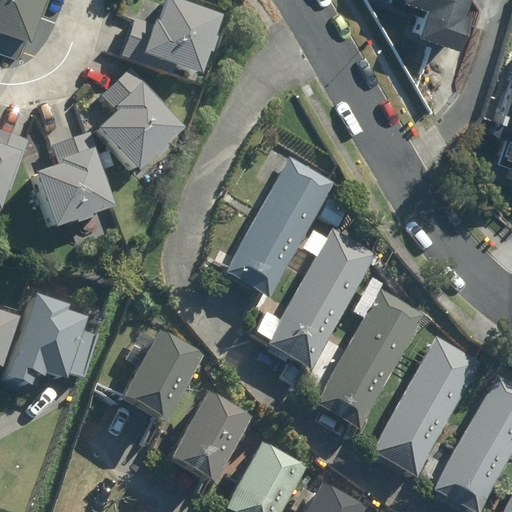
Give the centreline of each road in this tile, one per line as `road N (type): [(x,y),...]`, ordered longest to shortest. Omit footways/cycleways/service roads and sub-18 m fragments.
road 1 (residential): [(511,300),(410,183),(300,0)]
road 2 (residential): [(93,0),(65,73),(22,93),(0,83)]
